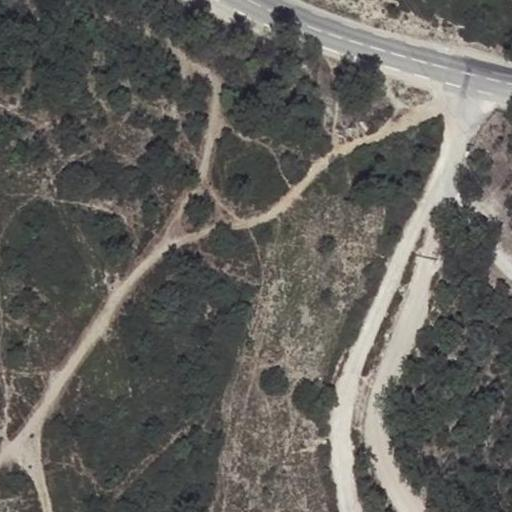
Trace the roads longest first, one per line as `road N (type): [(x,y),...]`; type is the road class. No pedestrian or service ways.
road 1 (track): [(437,183),(337,399),(344,511)]
road 2 (track): [(437,183),(437,228),(370,405),(368,429),(408,511)]
road 3 (secondary): [(252,0),(473,76)]
